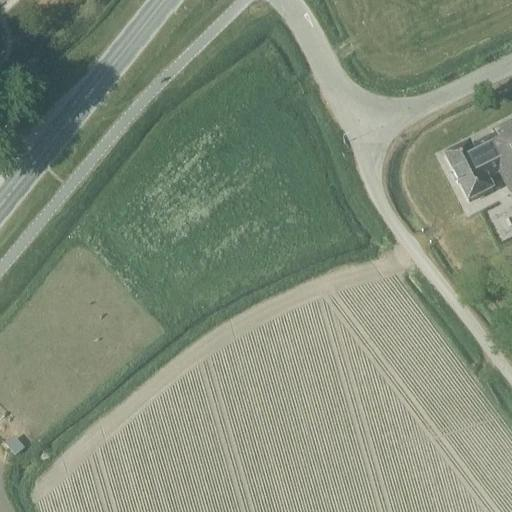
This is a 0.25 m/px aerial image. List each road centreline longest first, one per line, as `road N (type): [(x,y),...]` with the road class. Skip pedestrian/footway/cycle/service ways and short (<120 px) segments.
road 1 (unclassified): [(511,379),(384,211),(359,132)]
road 2 (primary): [(0,204),(162,0)]
road 3 (tertiary): [(359,132),(511,64)]
road 4 (tertiary): [(359,132),(281,0)]
